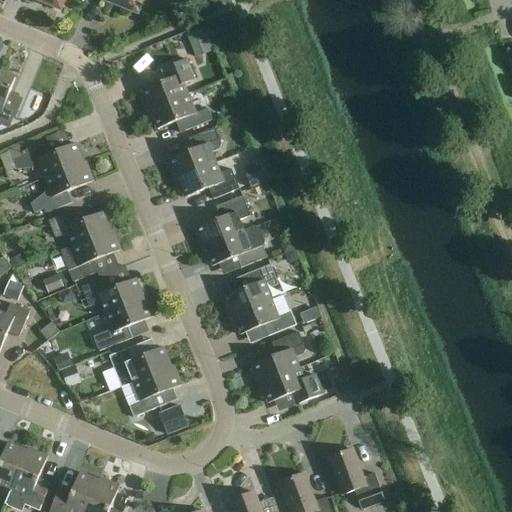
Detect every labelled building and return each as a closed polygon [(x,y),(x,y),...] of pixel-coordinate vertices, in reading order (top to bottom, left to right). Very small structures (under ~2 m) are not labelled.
[(33,0),(61,12),(65,0),(33,0)] [(101,0),(138,15),(143,0),(101,0)] [(211,27),(187,37),(196,58),(215,49),(211,39),(215,37),(211,27)] [(147,112),(188,95),(184,85),(195,80),(187,60),(161,71),(165,82),(141,92),(143,95),(140,96),(147,112)] [(0,73),(0,125),(9,129),(14,117),(2,112),(16,79),(0,73)] [(188,95),(147,112),(153,128),(156,127),(157,131),(181,121),(185,132),(212,121),(207,110),(196,114),(188,95)] [(174,181),(216,164),(212,153),(220,150),(221,146),(219,140),(220,140),(215,129),(189,139),(193,151),(169,160),(170,163),(168,164),(174,181)] [(45,180),(86,163),(86,162),(83,163),(76,144),(52,154),(47,143),(21,153),(23,158),(13,162),(17,170),(40,168),(45,180)] [(86,163),(45,180),(49,190),(31,205),(34,214),(44,210),(46,215),(72,204),(67,193),(94,182),(86,163)] [(216,164),(174,181),(181,197),(184,196),(185,199),(209,189),(213,200),(240,190),(232,170),(220,175),(216,164)] [(251,189),(266,183),(263,173),(247,179),(251,189)] [(196,233),(202,249),(244,232),(240,222),(251,217),(243,197),(216,208),(221,219),(197,229),(198,232),(196,233)] [(67,236),(72,248),(111,232),(103,213),(79,223),(75,212),(49,222),(55,237),(67,236)] [(255,228),(244,232),(202,249),(209,266),(212,265),(213,268),(237,258),(241,269),(267,258),(264,249),(266,243),(261,231),(255,228)] [(111,232),(72,248),(61,253),(73,283),(97,274),(93,263),(121,251),(114,231),(111,232)] [(284,255),(294,250),(290,241),(280,245),(284,255)] [(289,265),(299,261),(295,251),(285,256),(289,265)] [(20,258),(10,263),(13,270),(23,265),(20,258)] [(230,318),(272,301),(267,290),(279,286),(271,266),(244,277),(249,288),(225,298),(226,301),(223,302),(230,318)] [(50,295),(64,289),(58,276),(45,282),(50,295)] [(101,304),(105,315),(144,299),(136,280),(112,289),(108,278),(82,289),(89,308),(101,304)] [(17,306),(26,286),(11,280),(3,300),(17,306)] [(144,299),(105,315),(112,331),(95,338),(100,352),(132,339),(128,328),(154,318),(147,298),(144,299)] [(272,301),(230,318),(237,334),(239,333),(241,336),(264,327),(269,338),(297,326),(291,311),(278,317),(272,301)] [(0,312),(0,352),(8,334),(19,338),(30,312),(11,304),(6,315),(0,312)] [(315,310),(301,316),(305,326),(319,320),(315,310)] [(48,342),(59,333),(53,324),(41,333),(48,342)] [(258,386),(299,369),(295,359),(303,355),(305,350),(299,333),(272,344),(276,356),(252,366),(254,369),(251,370),(258,386)] [(109,357),(121,388),(174,367),(174,366),(171,367),(164,348),(140,358),(135,347),(109,357)] [(54,360),(59,373),(73,367),(68,354),(54,360)] [(174,367),(121,388),(134,418),(160,408),(155,397),(182,386),(174,367)] [(299,369),(258,386),(265,403),(267,402),(269,405),(292,395),(297,406),(323,395),(315,376),(304,380),(299,369)] [(78,372),(66,376),(75,399),(87,394),(78,372)] [(337,397),(350,391),(345,378),(332,384),(337,397)] [(99,388),(86,392),(92,412),(105,408),(99,388)] [(168,435),(189,427),(181,406),(160,414),(168,435)] [(0,486),(11,491),(27,452),(8,444),(0,463),(0,486)] [(27,452),(11,491),(12,491),(5,507),(18,511),(23,511),(26,507),(38,511),(39,511),(49,488),(37,483),(48,457),(29,449),(27,452)] [(363,478),(353,451),(329,459),(343,496),(354,491),(361,510),(385,502),(375,474),(363,478)] [(86,511),(99,481),(80,473),(70,497),(58,492),(49,511),(86,511)] [(315,502),(305,475),(281,483),(291,511),(331,511),(326,498),(315,502)] [(99,481),(86,511),(109,511),(120,487),(100,479),(99,481)] [(261,511),(255,493),(231,502),(234,511),(261,511)]
